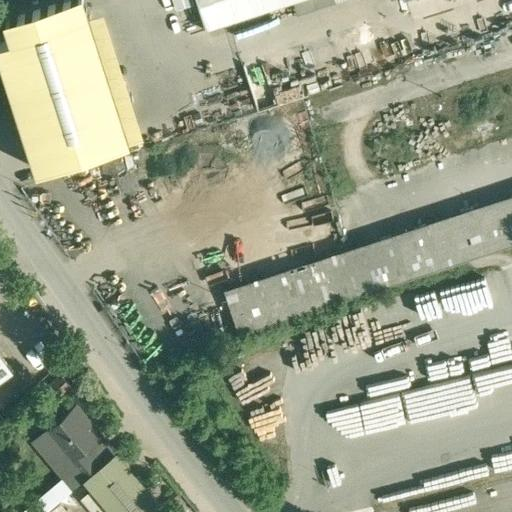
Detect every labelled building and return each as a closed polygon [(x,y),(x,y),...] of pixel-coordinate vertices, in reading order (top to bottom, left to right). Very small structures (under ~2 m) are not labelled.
[(0,36),(0,53),(38,172),(128,144),(82,0),(48,0),(2,14),(8,34),(0,36)] [(198,0),(208,28),(239,19),(296,0),(198,0)] [(511,202),(511,191),(223,284),(227,296),(434,229),(511,202)] [(511,202),(434,229),(446,266),(511,244),(511,202)] [(238,328),(239,334),(446,266),(434,229),(227,296),(233,314),(238,328)] [(238,328),(233,314),(218,319),(222,333),(238,328)] [(69,383),(61,374),(52,383),(61,391),(69,383)] [(76,404),(49,427),(78,462),(65,474),(74,485),(87,473),(114,450),(98,430),(76,404)] [(511,433),(474,440),(478,466),(466,468),(466,471),(511,463),(511,433)] [(114,450),(87,473),(119,511),(128,511),(141,501),(150,494),(114,450)] [(162,508),(150,494),(141,501),(150,511),(165,511),(162,508)]
